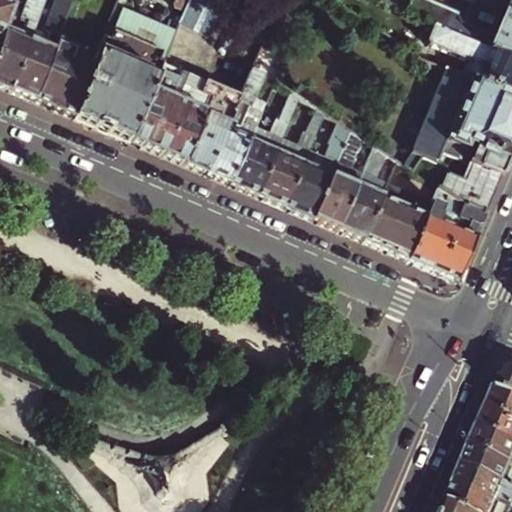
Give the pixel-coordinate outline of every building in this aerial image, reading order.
[(0,41),(0,88),(10,93),(44,0),(26,0),(21,14),(11,10),(0,41)] [(0,0),(0,41),(11,10),(14,0),(0,0)] [(33,103),(56,43),(71,0),(44,0),(10,93),(33,103)] [(177,0),(174,7),(184,12),(188,0),(177,0)] [(178,25),(207,38),(220,14),(197,0),(188,0),(184,12),(178,25)] [(511,63),(511,19),(474,3),(472,7),(468,9),(464,18),(466,22),(464,26),(460,24),(457,17),(416,0),(411,0),(406,14),(425,25),(448,39),(511,63)] [(511,0),(475,0),(474,3),(511,19),(511,0)] [(128,144),(161,66),(177,27),(118,2),(94,63),(73,120),(128,144)] [(511,98),(511,63),(448,39),(425,25),(419,38),(425,42),(424,44),(426,47),(464,65),(459,77),(511,98)] [(33,103),(73,120),(94,63),(75,55),(77,51),(56,43),(33,103)] [(128,144),(204,176),(238,100),(161,66),(128,144)] [(204,176),(228,186),(254,128),(264,105),(253,100),(263,77),(251,71),(238,100),(204,176)] [(472,167),(499,178),(511,148),(511,98),(459,77),(444,71),(409,155),(419,159),(433,163),(434,162),(438,152),(443,155),(455,159),(472,167)] [(228,186),(255,198),(280,140),(297,100),(289,95),(276,122),(273,121),(267,134),(254,128),(228,186)] [(255,198),(283,210),(308,151),(323,116),(314,111),(305,133),(301,131),(295,146),(280,140),(255,198)] [(283,210),(310,222),(348,133),(339,127),(332,145),(329,144),(322,158),(308,151),(283,210)] [(310,222),(336,232),(360,174),(349,169),(361,141),(348,133),(310,222)] [(336,232),(361,243),(386,185),(374,180),(384,156),(380,154),(371,148),(360,174),(336,232)] [(434,162),(439,164),(443,155),(438,152),(434,162)] [(361,243),(406,263),(431,204),(402,192),(410,173),(395,163),(386,185),(361,243)] [(464,205),(485,214),(499,178),(472,167),(464,183),(447,176),(441,192),(442,193),(452,199),(456,201),(464,205)] [(406,263),(434,275),(464,205),(456,201),(452,199),(447,210),(431,204),(406,263)] [(434,275),(455,284),(485,214),(464,205),(434,275)] [(496,389),(496,390),(511,396),(511,369),(504,373),(496,389)] [(495,389),(488,406),(511,416),(511,396),(496,390),(496,389),(495,389)] [(511,416),(488,406),(479,426),(511,440),(511,416)] [(144,456),(91,438),(87,447),(115,459),(143,475),(153,485),(154,498),(165,502),(174,496),(172,482),(183,465),(230,430),(219,424),(170,452),(144,456)] [(511,440),(479,426),(472,445),(511,462),(511,440)] [(511,462),(472,445),(463,464),(504,482),(505,481),(511,483),(511,462)] [(504,482),(463,464),(455,483),(496,502),(497,498),(511,504),(511,483),(505,481),(504,482)] [(509,511),(511,505),(511,504),(497,498),(496,502),(455,483),(447,503),(450,504),(466,511),(509,511)]
